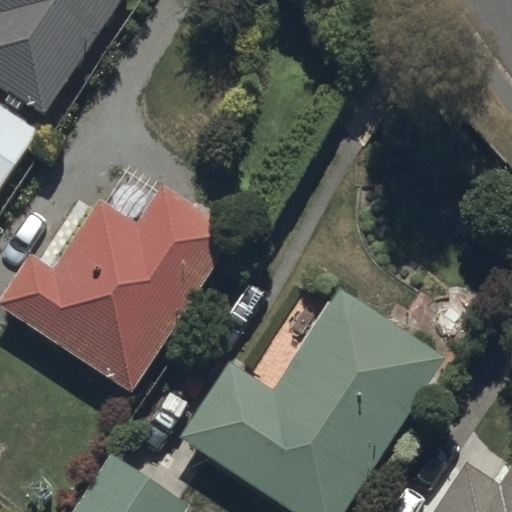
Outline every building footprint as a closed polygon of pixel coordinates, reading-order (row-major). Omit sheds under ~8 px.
[(129,0),(0,0),(0,91),(46,122),(129,0)] [(0,109),(0,200),(42,139),(0,109)] [(32,259),(0,308),(0,317),(132,402),(238,237),(165,190),(137,233),(99,208),(56,275),(32,259)] [(343,299),(275,399),(230,369),(180,446),(184,449),(280,511),(354,511),(448,368),(343,299)] [(95,405),(61,460),(92,479),(126,425),(95,405)] [(188,511),(113,461),(77,511),(188,511)] [(511,511),(511,471),(499,463),(485,484),(466,471),(438,511),(511,511)]
